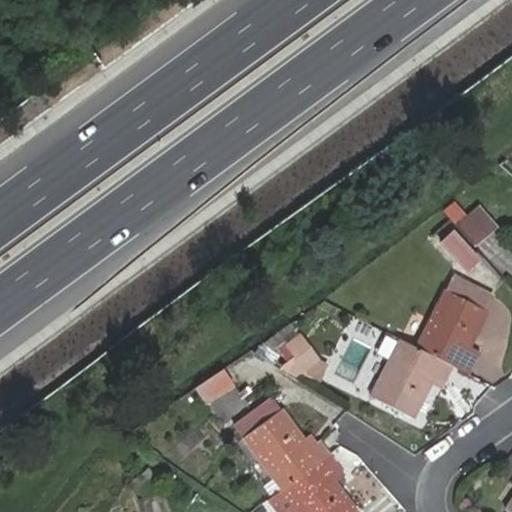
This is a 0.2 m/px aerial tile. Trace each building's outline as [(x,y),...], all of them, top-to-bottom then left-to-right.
[(475,227),(465,235),(473,245),(483,238),(475,227)] [(469,272),(483,256),(452,228),(438,244),(469,272)] [(415,349),(451,367),(466,375),(474,361),(464,356),(486,315),(445,293),(415,349)] [(415,349),(400,342),(371,397),(414,418),(435,378),(443,381),(451,367),(415,349)] [(311,346),(284,366),(295,379),(322,360),(311,346)] [(206,405),(235,386),(224,369),(195,388),(206,405)] [(255,388),(223,412),(228,421),(260,396),(255,388)] [(234,426),(244,440),(281,411),(272,398),(234,426)] [(244,440),(281,490),(328,456),(319,443),(309,449),(281,411),(244,440)] [(281,490),(268,500),(276,511),(296,511),(297,511),(354,511),(333,482),(328,475),(337,469),(328,456),(281,490)] [(161,460),(136,480),(141,487),(166,467),(161,460)] [(342,475),(337,469),(328,475),(333,482),(342,475)]
